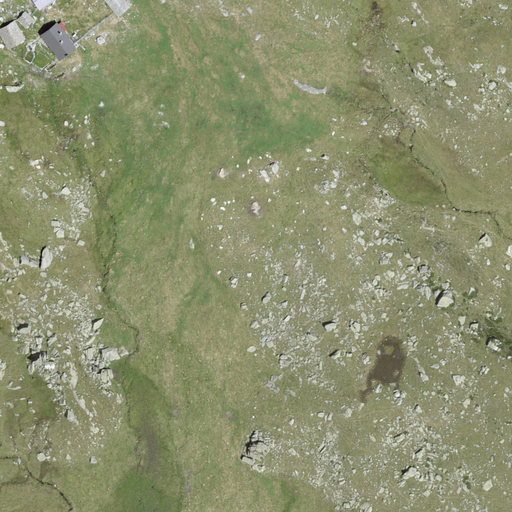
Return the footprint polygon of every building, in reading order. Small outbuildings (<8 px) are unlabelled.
[(31,0),(39,11),(55,0),(31,0)] [(127,0),(104,0),(119,17),(132,5),(127,0)] [(35,21),(25,12),(17,21),(27,30),(35,21)] [(14,23),(0,29),(0,34),(7,48),(23,40),(14,23)] [(77,49),(57,24),(40,38),(60,62),(77,49)]
